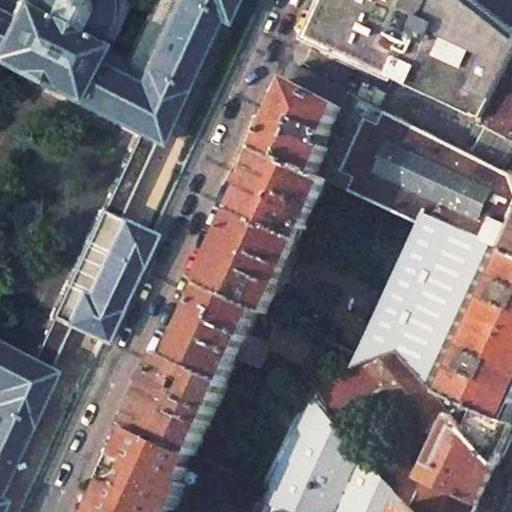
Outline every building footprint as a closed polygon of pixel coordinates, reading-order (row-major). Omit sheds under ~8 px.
[(0,505),(2,500),(0,498),(0,482),(52,371),(48,369),(68,325),(64,323),(79,291),(85,294),(104,254),(98,251),(114,216),(118,218),(153,143),(156,145),(212,20),(221,24),(232,0),(0,0),(0,66),(66,101),(68,99),(134,133),(31,360),(0,343),(0,505)] [(331,0),(314,40),(396,78),(382,108),(473,154),(511,79),(511,33),(491,17),(470,0),(331,0)] [(301,67),(262,151),(271,154),(316,175),(354,91),(301,67)] [(511,79),(473,154),(504,170),(511,155),(511,79)] [(382,108),(354,91),(316,175),(333,182),(423,224),(428,212),(500,247),(511,221),(511,173),(504,170),(473,154),(382,108)] [(271,154),(244,213),(305,242),(310,231),(313,232),(315,228),(312,227),(333,182),(316,175),(271,154)] [(511,251),(500,247),(428,212),(423,224),(362,357),(356,369),(402,353),(470,433),(482,409),(511,422),(511,251)] [(244,213),(210,286),(271,314),(305,242),(244,213)] [(153,235),(118,218),(114,216),(98,251),(104,254),(85,294),(79,291),(64,323),(68,325),(103,341),(153,235)] [(210,286),(177,358),(230,383),(236,369),(238,368),(242,358),(262,368),(270,350),(308,367),(321,337),(271,314),(210,286)] [(416,511),(478,511),(500,466),(470,433),(402,353),(356,369),(306,387),(313,395),(336,422),(390,388),(396,394),(391,398),(400,408),(404,404),(442,447),(426,481),(404,456),(379,438),(366,456),(416,511)] [(168,355),(135,427),(193,454),(197,455),(230,383),(177,358),(168,355)] [(416,511),(366,456),(336,422),(313,395),(302,418),(269,487),(257,511),(416,511)] [(500,466),(511,437),(511,422),(482,409),(470,433),(500,466)] [(155,511),(159,503),(168,507),(169,504),(178,508),(189,483),(185,482),(191,468),(187,467),(193,454),(135,427),(96,511),(155,511)]
